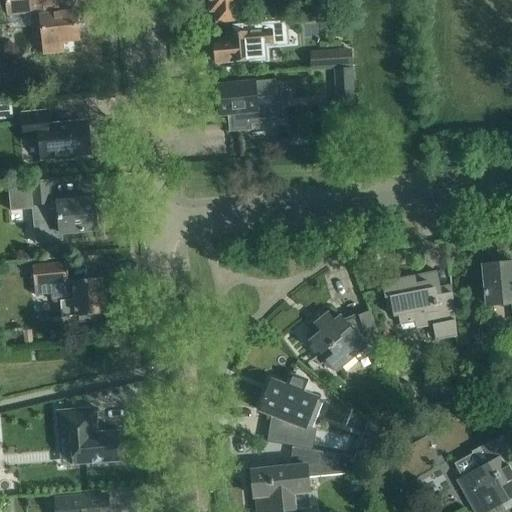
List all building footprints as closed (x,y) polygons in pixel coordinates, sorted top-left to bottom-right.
[(6,0),(8,15),(41,12),(43,42),(46,42),(47,52),(61,50),(61,41),(78,39),(75,12),(55,14),(55,7),(57,7),(56,0),(6,0)] [(218,20),(235,19),(234,7),(240,7),(238,0),(211,0),(212,10),(217,9),(218,20)] [(213,43),(214,61),(216,62),(230,61),(230,62),(250,61),(250,58),(263,57),(262,44),(285,43),(283,23),(260,25),(260,23),(234,25),(234,33),(228,33),(228,40),(214,41),(213,43)] [(325,67),(350,66),(349,51),(324,53),(325,67)] [(355,111),(353,70),(337,70),(339,112),(355,111)] [(217,85),(220,115),(231,114),(233,128),(247,126),(247,120),(279,117),(275,80),(217,85)] [(42,158),(50,157),(56,156),(56,160),(73,159),(73,155),(89,153),(86,123),(49,127),(47,111),(22,114),(25,139),(40,138),(42,158)] [(325,149),(345,150),(346,121),(326,120),(325,149)] [(49,181),(30,183),(0,185),(0,200),(1,212),(23,210),(24,222),(33,221),(35,244),(62,241),(62,233),(97,230),(94,198),(52,202),(49,181)] [(511,262),(483,265),(487,305),(511,303),(511,313),(511,262)] [(67,263),(32,266),(35,295),(51,294),(52,300),(55,302),(61,302),(62,317),(105,314),(102,278),(68,281),(67,263)] [(435,271),(414,275),(382,282),(386,303),(389,302),(393,321),(397,320),(398,325),(426,320),(427,326),(434,324),(437,340),(457,336),(451,284),(438,287),(435,271)] [(382,345),(376,330),(369,311),(344,320),(340,316),(334,321),(328,313),(307,330),(314,338),(310,341),(336,373),(366,348),(367,350),(382,345)] [(32,331),(24,331),(25,343),(33,343),(32,331)] [(58,332),(50,332),(50,340),(58,340),(58,332)] [(285,445),(320,451),(330,453),(333,437),(303,432),(316,398),(302,392),(306,381),(291,375),(287,386),(271,380),(259,410),(288,422),(285,445)] [(56,411),(58,431),(58,436),(70,435),(71,447),(80,446),(81,463),(72,464),(72,465),(100,463),(120,461),(118,430),(98,432),(96,408),(56,411)] [(468,502),(469,502),(474,511),(484,511),(501,503),(501,502),(501,498),(511,492),(511,463),(510,460),(511,459),(511,429),(511,430),(478,448),(486,463),(456,480),(468,502)] [(360,438),(353,457),(354,457),(359,458),(373,443),(360,438)] [(80,446),(71,447),(72,464),(81,463),(80,446)] [(330,453),(320,451),(318,464),(306,465),(306,464),(251,470),(254,497),(256,497),(257,511),(268,511),(297,509),(296,493),(311,491),(310,477),(347,473),(345,455),(330,453)] [(353,457),(346,455),(347,460),(347,470),(362,469),(361,458),(359,458),(354,457),(353,457)] [(104,511),(103,495),(55,499),(56,511),(104,511)]
